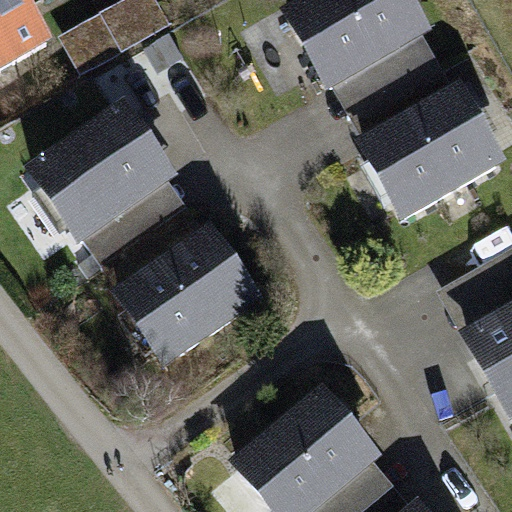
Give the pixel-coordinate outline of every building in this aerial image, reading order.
[(0,0),(0,81),(54,51),(29,7),(24,0),(0,0)] [(151,0),(131,0),(99,19),(120,55),(168,28),(151,0)] [(409,0),(312,0),(282,18),(327,97),(334,91),(424,41),(431,37),(409,0)] [(99,19),(59,42),(80,78),(120,55),(99,19)] [(424,41),(334,91),(363,143),(453,92),(424,41)] [(363,143),(356,148),(402,227),(506,168),(460,88),(453,92),(363,143)] [(120,106),(22,178),(79,254),(85,248),(168,189),(176,182),(120,106)] [(168,189),(85,248),(120,296),(203,237),(168,189)] [(120,296),(113,301),(166,375),(264,305),(210,231),(203,237),(120,296)] [(511,252),(434,297),(460,342),(511,311),(511,252)] [(511,311),(460,342),(509,427),(511,425),(511,311)] [(321,392),(228,469),(263,511),(319,511),(374,466),(380,463),(321,392)] [(412,511),(374,466),(319,511),(412,511)]
